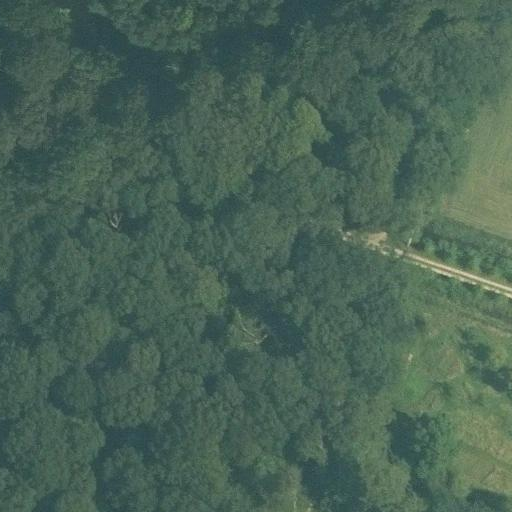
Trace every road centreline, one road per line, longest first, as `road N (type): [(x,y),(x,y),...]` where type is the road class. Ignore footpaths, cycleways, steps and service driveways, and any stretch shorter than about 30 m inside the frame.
road 1 (track): [(0,108),(366,238)]
road 2 (track): [(366,238),(511,288)]
